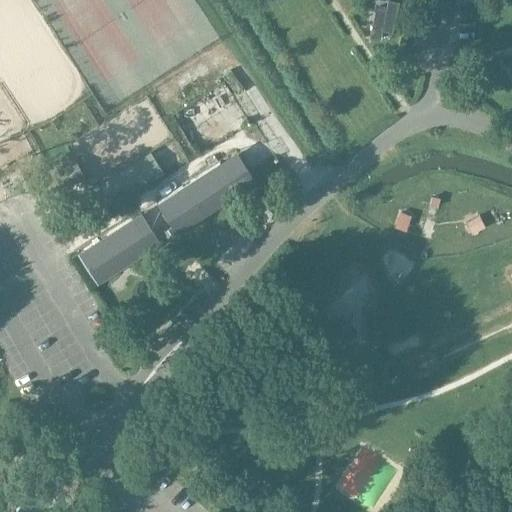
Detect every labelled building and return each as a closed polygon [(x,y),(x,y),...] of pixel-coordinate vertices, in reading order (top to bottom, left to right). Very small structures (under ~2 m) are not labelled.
[(385,10),(375,8),(369,37),(379,40),(381,30),(391,32),(398,2),(387,0),(385,10)] [(310,74),(338,54),(327,38),(299,58),(310,74)] [(339,102),(358,94),(350,75),(324,87),(324,88),(312,94),(323,118),(342,109),(339,102)] [(235,154),(156,204),(175,236),(255,186),(235,154)] [(69,204),(92,192),(98,203),(123,190),(107,161),(60,187),(69,204)] [(417,208),(410,233),(425,238),(432,212),(417,208)] [(141,214),(76,255),(96,287),(160,246),(141,214)] [(466,241),(482,227),(472,215),(456,230),(466,241)] [(7,268),(0,270),(0,281),(10,279),(7,268)] [(374,440),(367,449),(397,473),(404,464),(374,440)] [(334,493),(356,511),(364,511),(380,495),(353,472),(334,493)]
